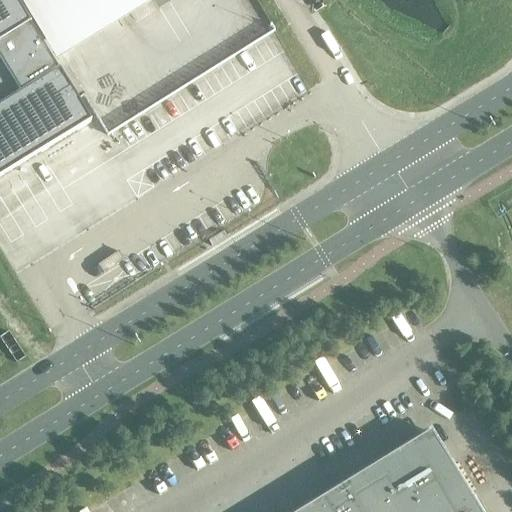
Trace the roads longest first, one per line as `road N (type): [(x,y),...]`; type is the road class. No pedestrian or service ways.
road 1 (unknown): [(340,87),(59,269),(43,236),(52,217),(274,74)]
road 2 (tertiary): [(0,455),(511,141)]
road 3 (tertiary): [(511,87),(0,401)]
